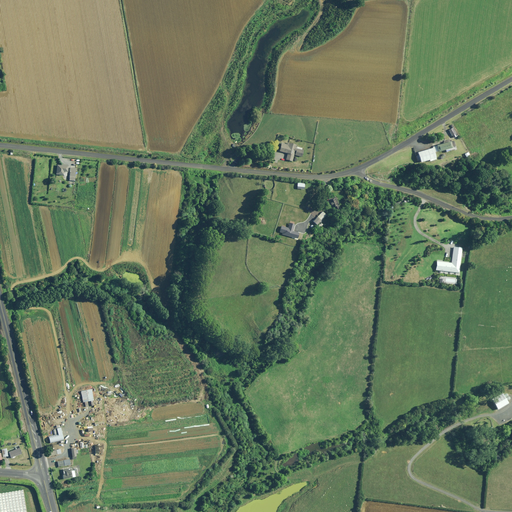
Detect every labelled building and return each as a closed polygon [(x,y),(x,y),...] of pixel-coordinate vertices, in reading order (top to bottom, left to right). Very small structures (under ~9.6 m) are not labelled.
[(453,150),(450,141),(437,145),(437,146),(433,147),(433,148),(417,152),(420,162),(436,158),(434,153),(445,150),(446,152),(453,150)] [(295,145),(287,143),(287,145),(281,143),(279,151),(287,153),(286,160),(292,161),(294,155),(301,157),(303,151),(294,149),(295,145)] [(67,166),(57,165),(56,174),(63,175),(63,171),(67,172),(67,166)] [(340,209),(335,197),(327,201),(329,206),(333,204),(334,207),(335,206),(337,210),(340,209)] [(326,215),(322,212),(313,221),(316,225),(326,215)] [(462,248),(453,247),(451,263),(436,261),(435,270),(459,273),(462,248)] [(93,400),(91,389),(81,391),(83,402),(93,400)] [(497,410),(509,403),(506,396),(504,397),(502,393),(491,399),(497,410)] [(63,440),(60,428),(56,429),(58,435),(48,437),(49,443),(63,440)] [(21,454),(19,448),(8,452),(11,458),(13,458),(14,457),(21,454)] [(73,469),(73,468),(62,470),(63,475),(62,475),(63,479),(78,476),(76,468),(73,469)] [(0,511),(24,511),(21,491),(0,494),(0,511)]
